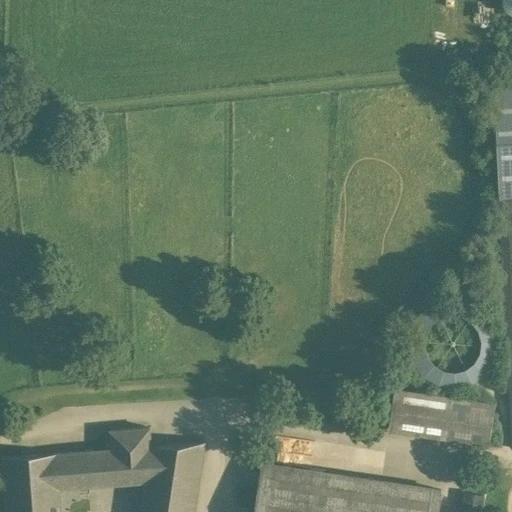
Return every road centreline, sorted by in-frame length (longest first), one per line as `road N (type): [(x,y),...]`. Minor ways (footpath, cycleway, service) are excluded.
road 1 (track): [(219,511),(241,381),(343,372),(479,213),(471,109),(409,66),(58,104),(0,128)]
road 2 (track): [(83,394),(241,381)]
